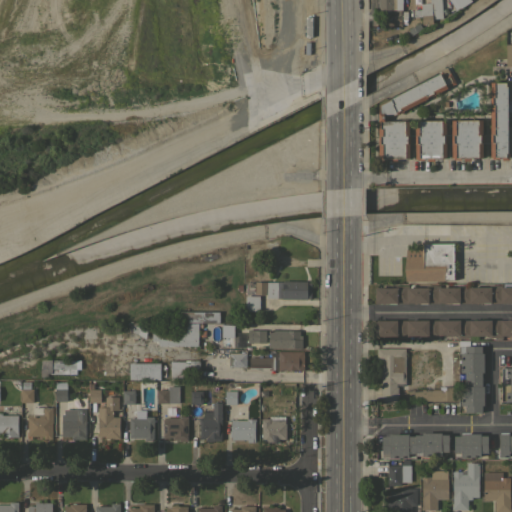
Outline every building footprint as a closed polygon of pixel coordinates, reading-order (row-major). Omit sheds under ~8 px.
[(405,0),(405,7),(396,7),(396,9),(377,9),(377,0),(405,0)] [(440,0),(442,18),(432,18),(432,23),(422,24),(421,16),(413,17),(413,9),(420,9),(420,3),(429,2),(428,0),(440,0)] [(402,27),(401,18),(409,18),(409,26),(402,27)] [(511,66),(511,44),(502,45),(502,67),(511,66)] [(438,73),(440,72),(439,70),(443,68),(446,74),(450,72),(455,83),(396,114),(383,114),(383,121),(386,121),(386,117),(400,117),(400,119),(406,119),(406,120),(408,120),(408,158),(397,158),(397,161),(389,161),(389,158),(378,159),(378,151),(377,151),(377,128),(379,128),(379,121),(377,121),(377,112),(379,112),(378,104),(438,73)] [(489,127),(491,127),(491,112),(489,112),(489,89),(490,89),(490,82),(499,82),(499,79),(509,79),(509,80),(511,80),(511,111),(507,111),(507,126),(511,126),(511,156),(509,156),(509,160),(502,160),(502,157),(498,157),(498,158),(491,158),(491,149),(489,149),(489,127)] [(482,157),(470,158),(470,161),(463,161),(463,158),(459,158),(459,159),(452,159),(452,150),(450,150),(449,127),(451,127),(451,120),(459,120),(459,116),(474,116),(474,120),(482,119),(482,157)] [(445,158),(433,158),(433,161),(426,161),(426,158),(423,158),(423,160),(415,160),(415,150),(413,150),(413,128),(414,128),(414,120),(422,120),(422,117),(436,117),(436,120),(445,120),(445,158)] [(405,281),(405,249),(420,249),(420,241),(455,241),(455,279),(444,279),(444,281),(405,281)] [(282,299),(282,298),(266,297),(266,294),(244,294),(245,281),(282,282),(282,281),(310,281),(310,297),(306,297),(306,299),(282,299)] [(374,288),(393,287),(393,285),(408,285),(408,287),(423,287),(423,285),(440,285),(440,287),(454,287),(454,285),(472,285),(472,287),(488,287),(488,285),(502,285),(502,287),(511,287),(511,303),(500,303),(500,302),(491,302),(491,303),(469,303),(469,302),(459,302),(459,303),(437,303),(437,302),(428,302),(428,303),(406,303),(406,302),(397,302),(397,303),(375,303),(374,288)] [(259,311),(244,310),(245,296),(259,296),(259,311)] [(219,311),(219,322),(176,322),(176,311),(219,311)] [(511,336),(502,336),(502,338),(489,338),(489,336),(469,336),(469,338),(457,338),(457,337),(455,337),(455,336),(439,336),(439,338),(425,338),(425,336),(419,336),(419,340),(414,340),(414,339),(409,339),(409,337),(408,337),(408,338),(396,338),(396,336),(375,336),(375,320),(396,320),(396,319),(408,319),(408,320),(427,320),(427,319),(438,319),(438,320),(459,320),(459,319),(470,319),(470,320),(482,320),(482,319),(501,319),(502,320),(511,320),(511,336)] [(158,345),(158,341),(151,341),(151,324),(158,325),(158,322),(197,323),(197,345),(158,345)] [(129,331),(129,323),(148,323),(148,337),(129,331)] [(233,337),(221,337),(221,324),(233,324),(233,337)] [(252,329),(252,330),(265,330),(265,342),(252,342),(246,342),(246,340),(247,340),(247,329),(252,329)] [(268,329),(286,329),(286,330),(299,330),(299,334),(301,334),(301,348),(268,348),(268,329)] [(483,372),(481,372),(481,385),(484,385),(483,405),(482,405),(482,412),(465,412),(465,405),(460,405),(460,385),(464,385),(464,372),(460,372),(460,353),(459,353),(459,345),(458,345),(458,340),(468,340),(468,345),(481,345),(481,352),(483,352),(483,372)] [(405,348),(405,383),(396,383),(396,387),(397,387),(397,402),(381,401),(381,378),(380,378),(380,371),(381,371),(381,361),(376,361),(376,348),(405,348)] [(265,356),(270,356),(270,352),(278,352),(278,351),(303,350),(303,370),(265,370),(265,356)] [(246,366),(228,366),(228,353),(238,353),(238,351),(240,351),(240,353),(246,353),(246,366)] [(51,359),(80,360),(80,369),(76,369),(76,373),(50,373),(50,372),(47,372),(47,376),(40,376),(40,363),(38,363),(38,360),(40,360),(40,359),(51,358),(51,359)] [(248,358),(248,369),(270,369),(270,358),(248,358)] [(199,360),(199,380),(169,380),(169,360),(199,360)] [(159,362),(160,379),(129,379),(129,362),(159,362)] [(502,403),(511,403),(511,369),(501,369),(502,403)] [(20,388),(21,388),(21,381),(30,381),(30,388),(32,388),(32,401),(20,401),(20,388)] [(66,401),(54,401),(54,381),(66,381),(66,401)] [(178,402),(176,402),(176,404),(168,404),(168,403),(155,402),(156,389),(157,383),(165,384),(165,389),(167,389),(167,385),(179,385),(178,402)] [(439,389),(439,386),(452,386),(452,400),(440,400),(426,400),(426,401),(410,401),(410,400),(409,400),(407,389),(439,389)] [(100,402),(88,402),(88,389),(100,389),(100,402)] [(134,403),(122,403),(122,390),(134,390),(134,403)] [(202,404),(190,403),(190,390),(202,390),(202,404)] [(236,390),(236,404),(224,404),(224,390),(236,390)] [(118,409),(112,409),(112,416),(119,416),(119,435),(119,438),(110,438),(109,439),(106,439),(105,438),(103,438),(103,437),(98,437),(98,432),(97,432),(97,429),(97,428),(97,422),(96,422),(96,420),(97,420),(97,417),(97,407),(104,407),(105,396),(118,396),(118,409)] [(220,440),(205,440),(205,438),(199,438),(199,434),(198,434),(198,430),(199,430),(199,418),(203,418),(203,411),(211,411),(211,408),(212,408),(212,402),(221,402),(220,440)] [(52,422),(51,422),(51,435),(31,435),(27,435),(27,416),(27,414),(32,414),(32,407),(42,407),(42,406),(52,406),(52,422)] [(85,421),(85,433),(85,439),(71,439),(71,435),(60,436),(60,429),(61,429),(61,418),(62,418),(62,415),(76,415),(76,409),(85,408),(85,421)] [(153,437),(128,437),(129,418),(135,418),(135,410),(145,410),(145,416),(153,416),(153,437)] [(17,432),(17,436),(3,436),(3,434),(0,434),(0,412),(1,412),(1,414),(17,414),(17,432)] [(269,418),(269,415),(284,416),(284,422),(285,422),(285,438),(275,438),(275,442),(266,442),(266,443),(264,443),(264,442),(260,442),(260,434),(261,426),(260,426),(260,424),(261,424),(261,418),(269,418)] [(187,441),(179,441),(179,439),(172,439),(172,436),(169,436),(169,438),(162,438),(163,417),(179,417),(179,416),(187,416),(187,441)] [(231,436),(229,436),(229,430),(230,430),(230,420),(246,419),(246,418),(255,418),(255,442),(246,442),(246,439),(231,439),(231,436)] [(441,432),(441,434),(448,434),(448,451),(441,451),(441,455),(415,455),(415,453),(408,453),(408,457),(388,457),(388,453),(381,453),(381,436),(388,436),(388,434),(408,434),(408,436),(414,436),(414,434),(421,434),(421,432),(441,432)] [(479,433),(479,435),(487,435),(487,452),(480,452),(480,456),(461,457),(461,452),(453,452),(453,435),(460,435),(460,433),(479,433)] [(508,433),(508,435),(511,435),(511,452),(508,452),(508,456),(499,456),(498,433),(508,433)] [(466,466),(467,466),(467,462),(478,462),(478,478),(478,497),(471,497),(471,499),(467,499),(467,509),(451,509),(451,506),(452,506),(452,471),(461,471),(466,469),(466,466)] [(387,465),(409,465),(409,482),(401,482),(401,485),(387,485),(387,465)] [(430,476),(430,470),(447,470),(447,498),(436,498),(436,509),(419,509),(419,506),(420,506),(420,476),(425,476),(430,476)] [(509,477),(509,481),(509,497),(509,508),(510,508),(510,511),(494,511),(494,500),(483,500),(483,472),(501,472),(501,477),(509,477)] [(399,490),(399,488),(418,488),(418,497),(415,496),(415,506),(411,506),(411,511),(394,511),(394,510),(386,510),(386,490),(399,490)] [(0,511),(0,504),(8,504),(8,501),(17,501),(17,511),(0,511)] [(51,502),(51,511),(27,511),(27,505),(34,505),(34,502),(51,502)] [(62,511),(62,510),(63,509),(63,505),(69,505),(69,503),(72,503),(75,503),(85,503),(86,507),(85,507),(85,511),(62,511)] [(94,505),(110,506),(110,503),(119,503),(119,511),(92,511),(92,510),(94,509),(94,505)] [(153,511),(128,511),(129,507),(138,507),(138,503),(153,504),(153,511)]
